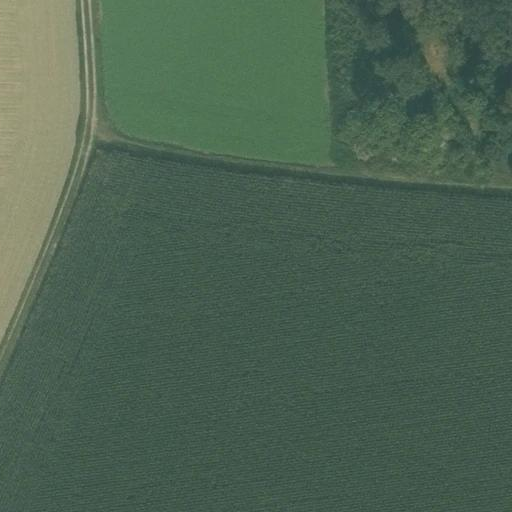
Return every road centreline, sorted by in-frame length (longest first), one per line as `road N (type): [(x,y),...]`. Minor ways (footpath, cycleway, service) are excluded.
road 1 (track): [(87,148),(511,188)]
road 2 (track): [(0,363),(87,148)]
road 3 (track): [(87,148),(79,0)]
